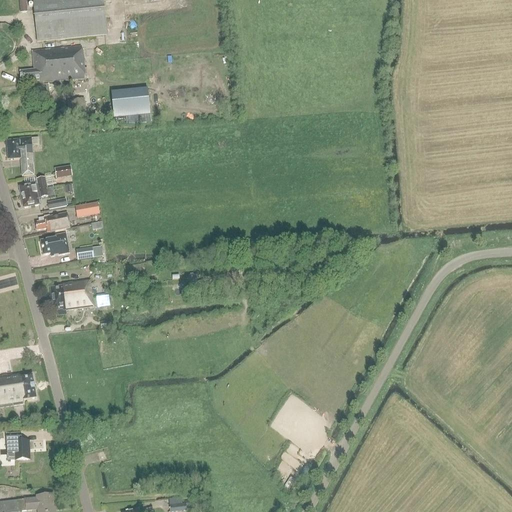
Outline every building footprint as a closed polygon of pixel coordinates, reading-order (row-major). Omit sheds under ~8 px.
[(32,0),(37,44),(107,37),(102,0),(32,0)] [(32,54),(34,71),(20,72),(21,82),(35,81),(35,82),(37,82),(37,86),(35,87),(36,93),(48,92),(47,84),(88,79),(86,69),(83,69),(81,48),(32,54)] [(150,116),(148,91),(111,95),(113,119),(150,116)] [(86,114),(84,99),(71,101),(74,116),(86,114)] [(20,140),(20,141),(8,143),(9,160),(20,159),(22,177),(36,176),(33,146),(39,145),(38,139),(32,140),(32,139),(20,140)] [(135,159),(133,147),(121,149),(123,161),(135,159)] [(55,169),(57,179),(73,176),(72,166),(55,169)] [(19,188),(21,197),(35,194),(35,196),(39,195),(39,191),(46,189),(44,179),(36,180),(37,185),(19,188)] [(67,194),(74,193),(73,185),(65,187),(67,194)] [(35,194),(21,197),(23,209),(39,206),(38,200),(48,198),(46,189),(39,191),(39,195),(35,196),(35,194)] [(49,211),(67,207),(65,200),(47,203),(49,211)] [(98,205),(76,208),(78,219),(99,215),(98,205)] [(47,218),(46,219),(39,220),(40,223),(35,224),(37,231),(47,230),(47,232),(53,231),(53,232),(69,229),(67,215),(49,218),(47,218)] [(65,235),(47,238),(48,241),(40,242),(43,256),(51,254),(51,257),(69,254),(65,235)] [(78,261),(94,258),(93,248),(76,251),(78,261)] [(157,275),(155,262),(146,262),(147,276),(157,275)] [(141,275),(140,265),(123,267),(125,277),(141,275)] [(62,286),(63,289),(50,291),(53,310),(56,310),(57,316),(66,315),(65,312),(94,308),(94,307),(98,306),(98,307),(110,306),(108,295),(96,297),(97,302),(93,302),(91,283),(62,286)] [(0,408),(25,405),(24,401),(36,399),(32,376),(20,378),(20,376),(12,377),(11,376),(0,377),(0,408)] [(21,435),(6,435),(7,448),(15,448),(16,461),(30,461),(29,442),(22,443),(21,435)] [(291,477),(286,486),(295,491),(300,482),(291,477)] [(37,499),(0,502),(0,511),(27,511),(39,511),(38,511),(55,511),(53,495),(37,497),(37,499)] [(169,511),(183,511),(191,511),(190,504),(182,505),(181,498),(168,499),(169,511)]
